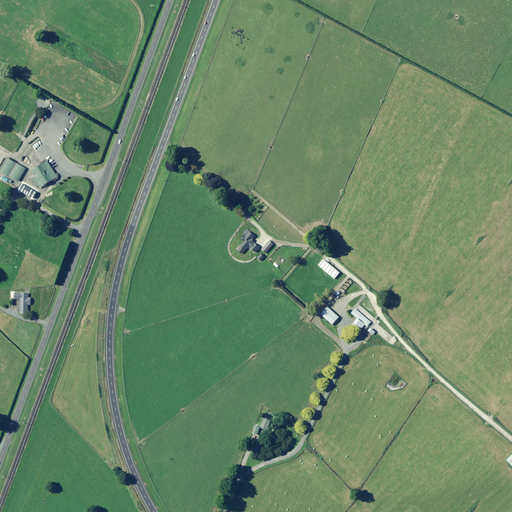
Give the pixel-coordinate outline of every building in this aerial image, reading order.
[(26,168),(8,158),(1,172),(19,181),(26,168)] [(47,161),(38,167),(32,171),(35,176),(32,179),(37,187),(38,186),(40,189),(47,184),(58,177),(47,161)] [(256,236),(250,231),(246,236),(245,235),(241,239),(244,241),(240,246),(241,247),(238,250),(243,254),(248,248),(255,254),(260,248),(252,240),(256,236)] [(339,273),(325,261),(320,267),(335,279),(339,273)] [(29,292),(15,291),(15,299),(20,299),(20,314),(29,315),(29,292)] [(339,317),(328,307),(321,314),(333,324),(339,317)] [(371,322),(355,308),(351,313),(358,318),(354,323),(361,329),(365,325),(367,327),(371,322)] [(389,381),(393,384),(393,383),(396,385),(400,379),(395,375),(389,381)] [(271,421),(264,418),(261,428),(264,429),(263,431),(266,433),(271,421)]
